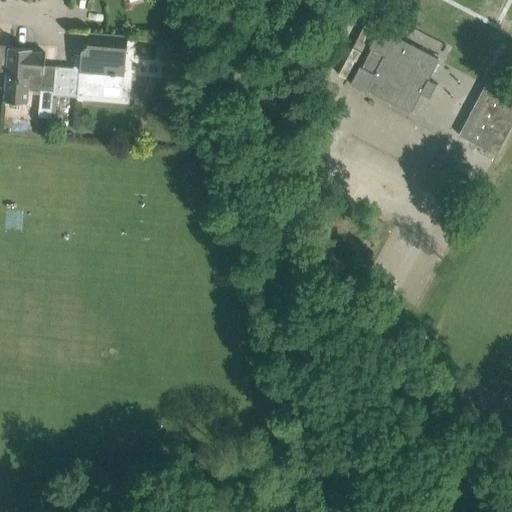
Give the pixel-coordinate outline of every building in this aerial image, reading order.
[(428,79),(439,60),(439,59),(395,36),(396,33),(381,25),(369,47),(371,48),(362,67),(360,65),(350,83),(366,92),(367,90),(411,113),(421,93),(429,98),(436,83),(428,79)] [(53,93),(53,95),(78,97),(78,95),(78,90),(103,92),(104,82),(123,84),(124,73),(127,35),(88,32),(87,45),(81,50),(80,55),(74,54),(73,68),(55,66),(53,93)] [(188,38),(156,35),(154,55),(186,58),(188,38)] [(7,71),(10,45),(0,44),(0,70),(7,71)] [(44,65),(46,53),(31,52),(31,49),(10,47),(10,45),(7,71),(4,101),(29,103),(30,91),(31,84),(43,85),(44,65)] [(511,124),(511,91),(488,79),(459,134),(496,154),(511,124)] [(50,133),(53,95),(53,93),(40,92),(37,131),(50,133)]
